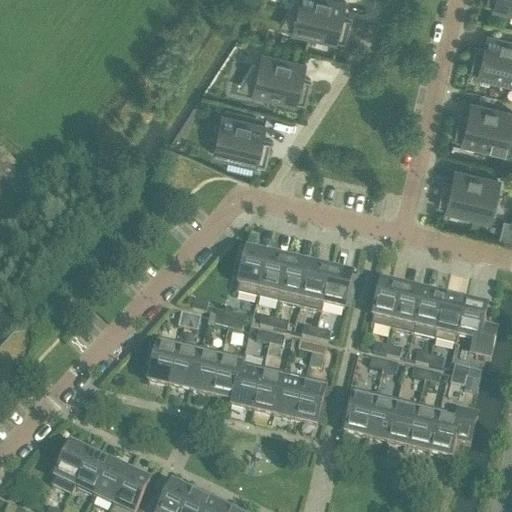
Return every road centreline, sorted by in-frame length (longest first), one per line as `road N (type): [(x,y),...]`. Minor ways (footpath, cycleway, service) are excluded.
road 1 (residential): [(0,457),(240,196),(265,202)]
road 2 (residential): [(400,235),(458,0)]
road 3 (residential): [(398,0),(265,202)]
road 4 (residential): [(265,202),(400,235)]
